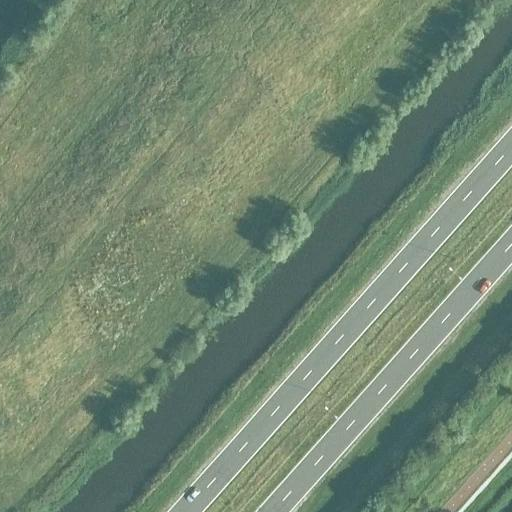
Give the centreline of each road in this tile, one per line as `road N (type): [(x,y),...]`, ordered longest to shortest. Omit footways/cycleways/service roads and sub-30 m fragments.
road 1 (trunk): [(511,145),(184,511)]
road 2 (trunk): [(277,511),(511,248)]
